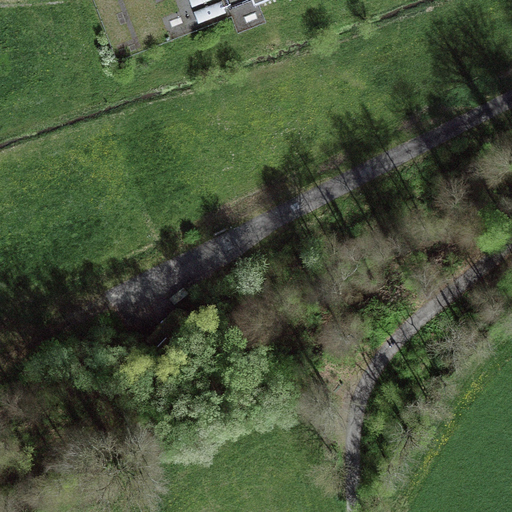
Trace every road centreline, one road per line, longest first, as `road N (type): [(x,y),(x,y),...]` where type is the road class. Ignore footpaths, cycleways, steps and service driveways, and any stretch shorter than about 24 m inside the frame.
road 1 (unclassified): [(114,294),(511,95)]
road 2 (track): [(354,511),(358,407),(369,378),(399,340),(511,238)]
